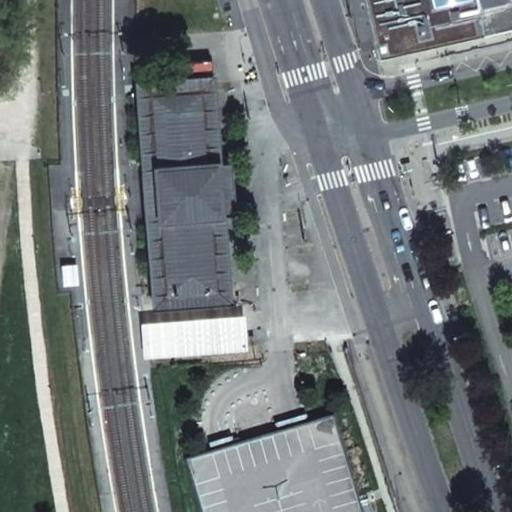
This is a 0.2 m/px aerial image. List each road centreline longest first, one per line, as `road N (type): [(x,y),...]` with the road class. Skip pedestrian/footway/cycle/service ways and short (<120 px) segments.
road 1 (secondary): [(493,511),(371,172),(337,129)]
road 2 (secondary): [(337,129),(333,181),(445,511)]
road 3 (residential): [(511,58),(376,89),(337,129)]
road 4 (residential): [(337,129),(392,130),(511,103)]
road 5 (secondary): [(281,0),(302,73),(337,129)]
road 6 (secondary): [(337,129),(346,61),(327,0)]
